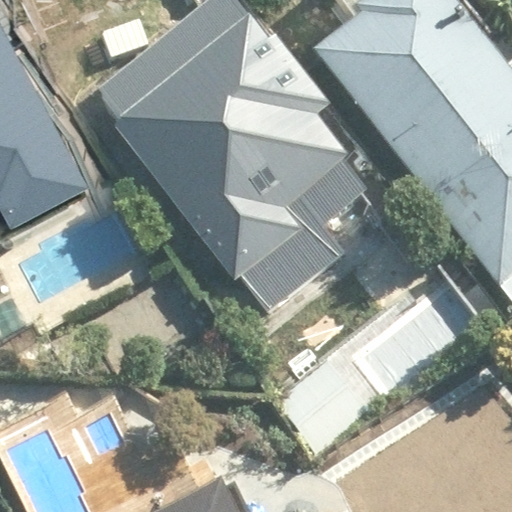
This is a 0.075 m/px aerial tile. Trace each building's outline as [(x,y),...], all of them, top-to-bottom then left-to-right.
[(92,166),(3,0),(0,0),(0,197),(7,211),(92,166)] [(222,51),(185,78),(177,67),(92,132),(271,365),(300,344),(278,316),(354,258),(334,231),(375,199),(352,170),(359,164),(329,125),(342,116),(280,35),(264,47),(228,0),(216,0),(195,16),(222,51)] [(332,0),(355,28),(320,55),(509,296),(511,293),(511,67),(459,0),(332,0)] [(418,296),(273,398),(318,462),(494,338),(459,288),(428,310),(418,296)] [(156,511),(259,511),(240,471),(156,511)]
